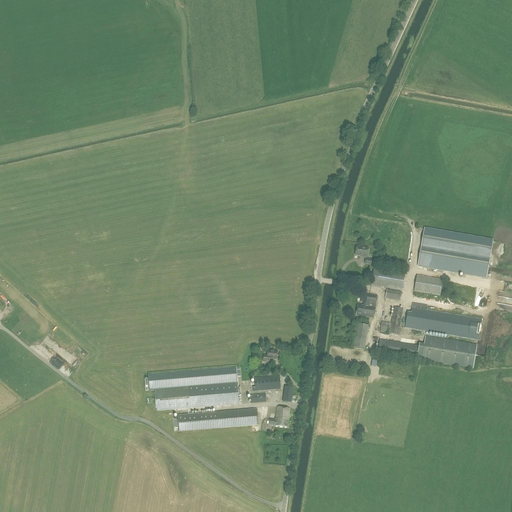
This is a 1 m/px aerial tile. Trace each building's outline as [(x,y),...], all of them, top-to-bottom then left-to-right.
[(425,229),(418,265),(486,277),(492,241),(425,229)] [(357,246),(355,254),(362,255),(362,256),(367,257),(369,248),(357,246)] [(405,273),(374,268),(371,285),(402,290),(405,273)] [(414,291),(440,296),(443,279),(417,275),(414,291)] [(402,292),(387,289),(385,298),(400,300),(402,292)] [(374,317),(377,296),(365,294),(363,305),(358,304),(356,315),(373,318),(374,317)] [(478,340),(481,320),(427,311),(428,306),(413,304),(411,313),(410,317),(407,318),(405,328),(478,340)] [(378,321),(376,331),(398,335),(403,309),(394,307),(391,324),(378,321)] [(368,326),(356,324),(352,349),(364,350),(368,326)] [(421,361),(473,369),(477,345),(426,336),(421,361)] [(419,346),(379,339),(377,353),(417,360),(419,346)] [(263,358),(263,362),(270,362),(270,359),(277,360),(278,352),(268,351),(266,351),(266,355),(264,354),(263,358)] [(156,411),(201,407),(239,404),(237,377),(236,370),(236,368),(148,375),(149,391),(155,390),(156,411)] [(279,376),(254,378),(255,389),(253,389),(253,392),(280,389),(279,376)] [(291,403),(293,388),(285,386),(283,402),(291,403)] [(265,394),(250,396),(251,404),(266,402),(265,394)] [(274,419),(275,419),(275,420),(269,420),(269,425),(274,426),(288,428),(290,409),(277,407),(277,408),(275,418),(274,419)] [(254,409),(219,412),(177,415),(178,431),(255,425),(254,409)]
